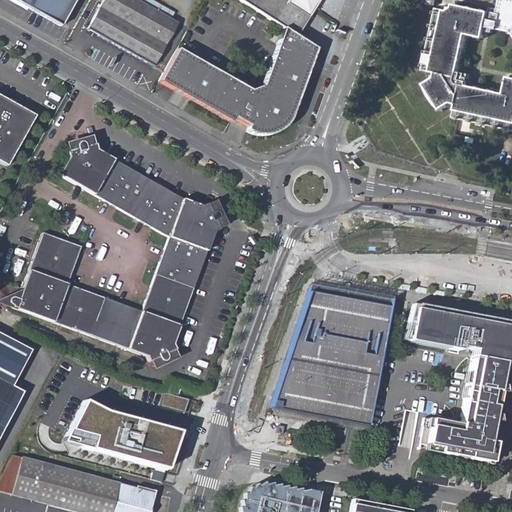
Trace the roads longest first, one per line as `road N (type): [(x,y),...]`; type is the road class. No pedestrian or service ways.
road 1 (tertiary): [(0,25),(280,188)]
road 2 (tertiary): [(295,213),(218,447)]
road 3 (residential): [(218,447),(444,494)]
road 4 (tertiary): [(330,207),(418,207),(511,224)]
road 5 (tertiary): [(511,211),(335,175)]
road 6 (tertiary): [(316,160),(374,0)]
